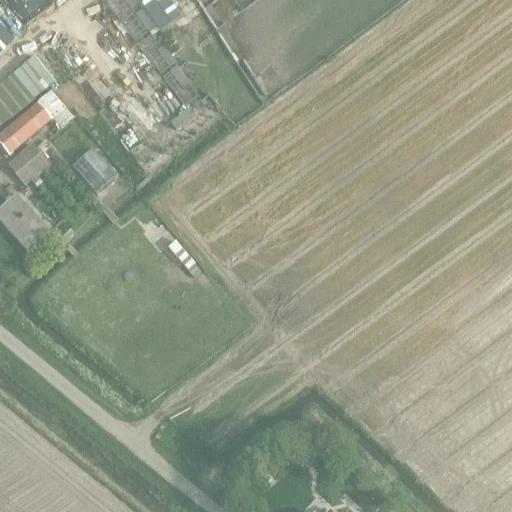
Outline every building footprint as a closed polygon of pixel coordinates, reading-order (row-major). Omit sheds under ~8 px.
[(167,0),(136,0),(161,33),(181,19),(167,0)] [(0,25),(0,57),(16,43),(0,25)] [(0,128),(8,123),(9,123),(34,103),(33,102),(56,83),(35,58),(0,86),(0,128)] [(162,69),(161,126),(182,126),(182,104),(190,104),(190,69),(162,69)] [(0,148),(8,158),(51,122),(66,109),(51,92),(37,104),(38,106),(0,137),(0,148)] [(33,146),(17,158),(35,180),(52,167),(42,155),(50,148),(46,143),(36,150),(33,146)] [(100,195),(120,176),(95,148),(74,167),(100,195)] [(0,224),(26,253),(49,233),(16,196),(0,210),(0,224)] [(175,243),(168,250),(194,279),(201,273),(194,266),(195,265),(175,243)]
